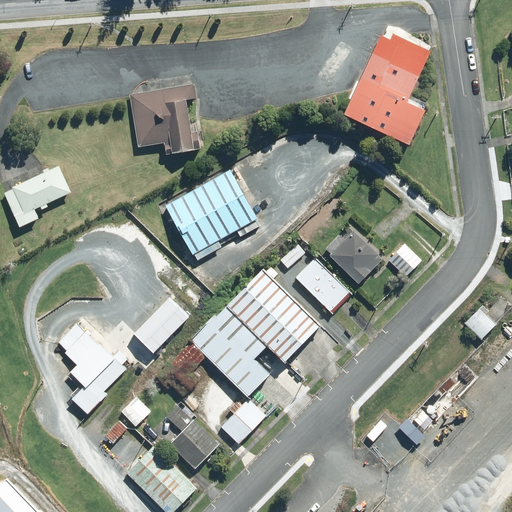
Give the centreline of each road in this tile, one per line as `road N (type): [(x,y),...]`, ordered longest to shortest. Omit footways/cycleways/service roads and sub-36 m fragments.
road 1 (unclassified): [(227,511),(467,262),(479,210),(450,0)]
road 2 (unknown): [(134,511),(62,428),(30,290),(48,249),(114,222)]
